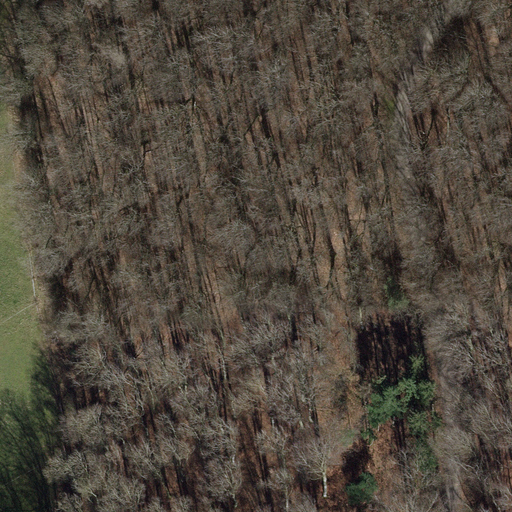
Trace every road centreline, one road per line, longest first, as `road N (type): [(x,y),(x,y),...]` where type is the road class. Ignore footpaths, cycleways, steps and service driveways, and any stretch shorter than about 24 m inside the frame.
road 1 (track): [(456,0),(418,40),(395,106),(409,203),(441,317),(450,511)]
road 2 (track): [(60,511),(69,456),(12,49),(21,0)]
